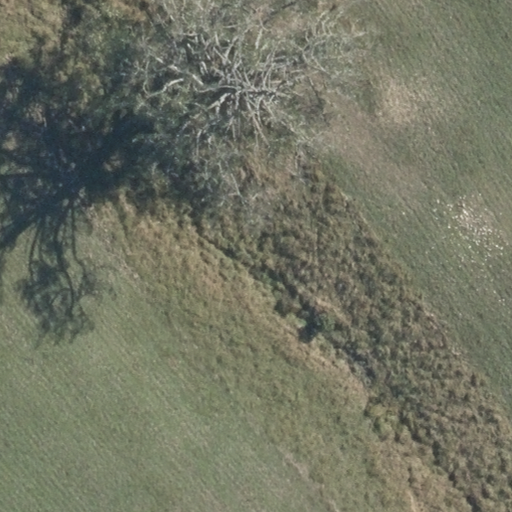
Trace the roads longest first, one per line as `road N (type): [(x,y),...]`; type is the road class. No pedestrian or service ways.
road 1 (unknown): [(194,0),(0,109)]
road 2 (unknown): [(0,329),(114,511)]
